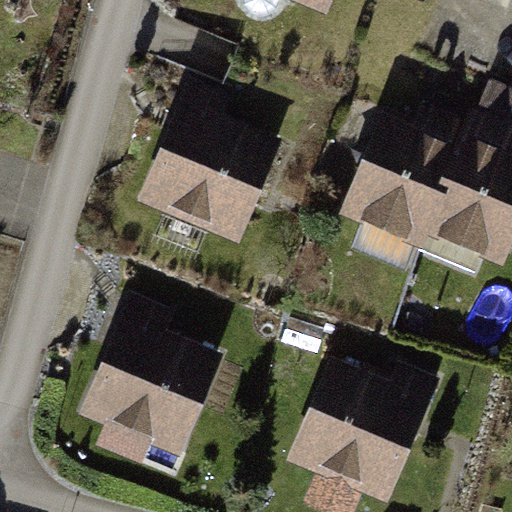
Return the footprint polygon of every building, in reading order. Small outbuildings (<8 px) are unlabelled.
[(321,0),(278,0),(315,16),(321,0)] [(230,96),(185,76),(133,198),(227,237),(270,136),(222,116),(230,96)] [(404,117),(368,103),(329,209),(491,269),(511,212),(511,157),(499,153),(507,131),(412,96),(404,117)] [(170,306),(125,286),(71,408),(166,449),(208,353),(159,332),(170,306)] [(384,508),(441,372),(393,352),(379,384),(320,360),(277,464),(384,508)]
